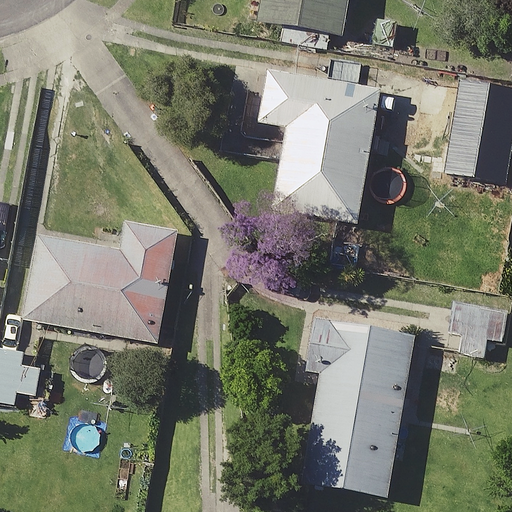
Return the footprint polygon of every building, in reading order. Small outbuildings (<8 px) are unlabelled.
[(343,0),(253,0),(250,17),(337,33),(343,0)] [(375,88),(233,65),(218,153),(249,158),(275,162),(267,209),(352,224),(375,88)] [(471,85),(430,80),(424,132),(464,137),(471,85)] [(174,231),(121,221),(116,248),(35,232),(19,319),(153,344),(174,231)] [(454,298),(446,331),(453,333),(449,350),(492,360),(504,310),(454,298)] [(411,327),(310,309),(302,357),(316,360),(295,480),(382,495),(411,327)] [(0,403),(9,405),(10,396),(31,399),(36,360),(17,358),(18,351),(0,348),(0,403)] [(468,511),(471,496),(423,488),(419,511),(468,511)]
